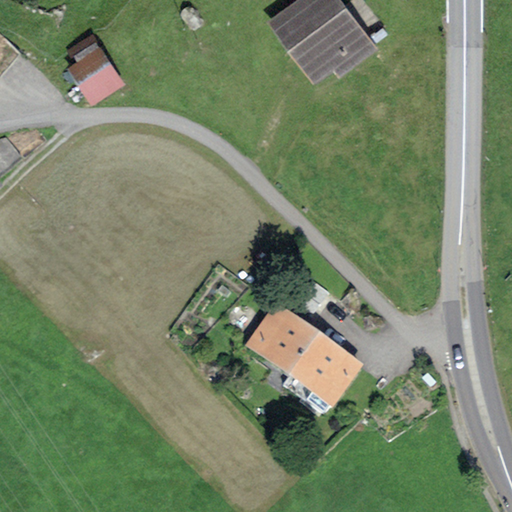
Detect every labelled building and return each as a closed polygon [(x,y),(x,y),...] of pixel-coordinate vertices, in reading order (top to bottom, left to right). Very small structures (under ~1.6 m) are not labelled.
[(334,59),(340,67),(368,46),(334,0),(302,0),(275,21),(314,74),(334,59)] [(0,68),(17,49),(0,34),(0,68)] [(81,63),(73,68),(94,101),(121,84),(95,43),(76,55),(81,63)] [(5,138),(0,138),(0,172),(21,156),(5,138)] [(287,300),(311,318),(328,294),(304,276),(287,300)] [(279,309),(249,349),(275,367),(279,362),(293,372),(318,338),(279,309)] [(324,415),(359,367),(318,338),(293,372),(283,386),(324,415)]
